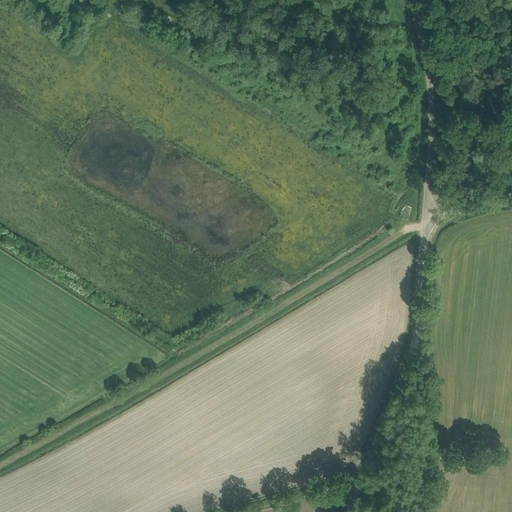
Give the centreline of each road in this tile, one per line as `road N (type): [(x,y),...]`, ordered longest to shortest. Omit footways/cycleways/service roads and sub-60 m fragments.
road 1 (track): [(0,465),(401,231),(427,226)]
road 2 (unclassified): [(346,511),(418,330),(429,212)]
road 3 (unclassified): [(429,212),(430,131),(412,0)]
